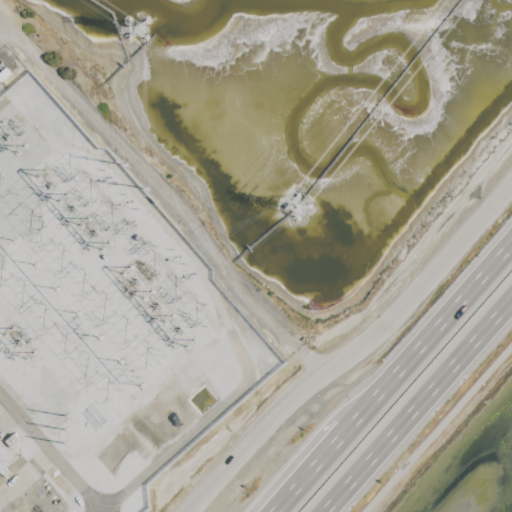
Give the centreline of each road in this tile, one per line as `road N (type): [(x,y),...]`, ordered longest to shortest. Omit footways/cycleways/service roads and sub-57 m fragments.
road 1 (track): [(0,33),(47,70),(141,176),(186,213),(211,260),(318,380)]
road 2 (residential): [(511,191),(380,336),(318,380),(190,511)]
road 3 (motorway): [(330,511),(511,305)]
road 4 (motorway): [(511,245),(348,426)]
road 5 (motorway): [(348,426),(310,444),(251,511)]
